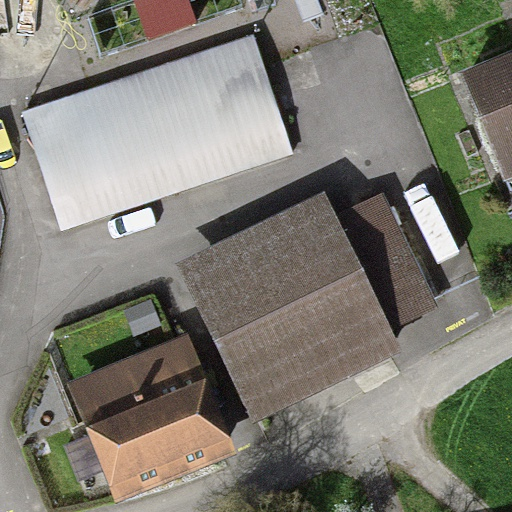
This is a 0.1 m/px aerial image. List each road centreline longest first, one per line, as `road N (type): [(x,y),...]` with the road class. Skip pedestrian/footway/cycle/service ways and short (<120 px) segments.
road 1 (track): [(511,341),(379,415),(473,511)]
road 2 (residential): [(186,511),(379,415)]
